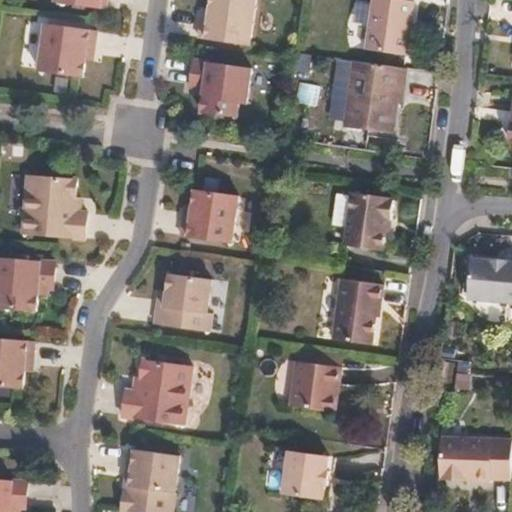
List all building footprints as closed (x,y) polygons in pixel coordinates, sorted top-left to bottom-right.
[(58,0),(58,4),(107,11),(108,0),(58,0)] [(255,0),(211,0),(210,7),(208,21),(201,20),(199,37),(250,44),(255,0)] [(402,1),(402,0),(373,0),(366,51),(405,56),(411,2),(402,1)] [(210,7),(203,6),(201,20),(208,21),(210,7)] [(41,73),(85,79),(87,62),(89,48),(96,49),(98,32),(48,25),(41,73)] [(87,62),(94,63),(96,49),(89,48),(87,62)] [(310,72),(312,53),(297,51),(294,70),(310,72)] [(348,126),(354,127),(365,61),(356,60),(348,126)] [(252,69),(194,61),(191,88),(197,89),(205,90),(204,97),(202,113),(238,118),(240,104),(247,105),(252,69)] [(365,61),(354,127),(396,132),(402,83),(406,84),(408,67),(365,61)] [(301,81),(297,103),(317,107),(322,86),(301,81)] [(205,90),(197,89),(196,96),(204,97),(205,90)] [(74,178),(25,174),(20,233),(82,238),(84,211),(78,211),(74,210),(75,196),(73,196),(74,178)] [(239,197),(195,191),(193,208),(191,222),(184,222),(181,238),(232,245),(239,197)] [(380,247),(387,195),(357,191),(356,194),(353,194),(349,225),(351,226),(349,243),(380,247)] [(337,224),(349,225),(353,194),(341,192),(337,224)] [(396,200),(387,195),(380,247),(385,247),(388,218),(393,218),(396,200)] [(193,208),(186,207),(184,222),(191,222),(193,208)] [(477,298),(483,256),(473,255),(468,297),(477,298)] [(58,261),(0,256),(0,293),(4,294),(2,308),(39,311),(40,295),(41,287),(49,288),(55,288),(58,261)] [(511,258),(483,256),(477,298),(511,302),(511,258)] [(212,280),(170,274),(167,292),(166,303),(158,302),(155,325),(209,332),(212,314),(207,313),(212,280)] [(337,338),(366,343),(375,282),(345,278),(337,338)] [(375,282),(366,343),(373,344),(378,302),(385,302),(386,284),(375,282)] [(48,295),(49,288),(41,287),(40,295),(48,295)] [(167,292),(160,291),(158,302),(166,303),(167,292)] [(0,387),(25,390),(27,373),(28,358),(35,359),(36,343),(0,339),(0,387)] [(27,373),(33,374),(35,359),(28,358),(27,373)] [(193,367),(144,360),(141,378),(139,378),(137,392),(133,391),(127,390),(123,417),(185,426),(193,367)] [(472,389),(476,362),(461,360),(457,387),(472,389)] [(458,362),(446,361),(443,380),(456,381),(458,362)] [(297,407),(322,411),(329,366),(303,363),(297,407)] [(329,366),(322,411),(341,413),(348,368),(329,366)] [(441,479),(452,480),(458,437),(443,436),(441,479)] [(493,478),(511,478),(511,439),(458,437),(452,480),(493,481),(493,478)] [(172,511),(181,456),(131,449),(126,485),(131,486),(129,494),(124,493),(122,511),(129,511),(172,511)] [(310,500),(316,455),(294,452),(288,497),(310,500)] [(335,457),(316,455),(310,500),(328,502),(330,488),(334,489),(336,474),(333,474),(335,457)] [(32,482),(0,480),(0,511),(14,511),(15,508),(23,509),(30,509),(32,482)]
